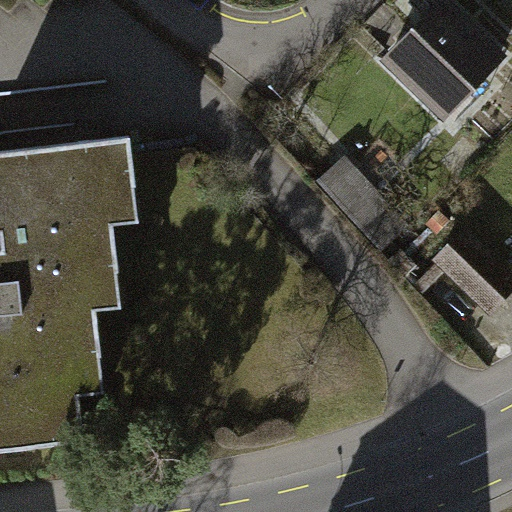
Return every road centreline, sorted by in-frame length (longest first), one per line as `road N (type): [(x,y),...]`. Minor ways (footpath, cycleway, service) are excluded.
road 1 (tertiary): [(511,442),(322,511)]
road 2 (residential): [(182,0),(263,57),(334,0)]
